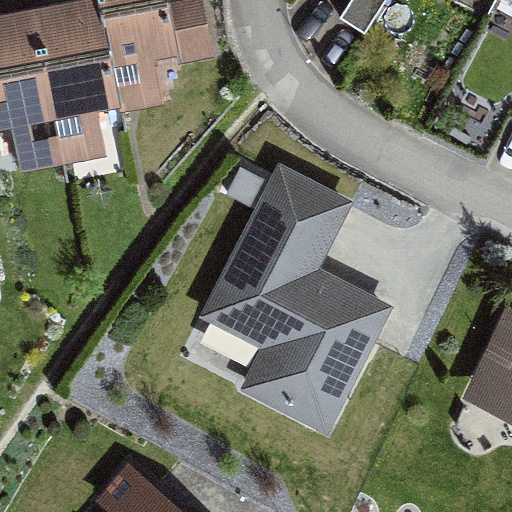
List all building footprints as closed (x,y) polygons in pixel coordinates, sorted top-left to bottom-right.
[(71,0),(33,8),(53,112),(120,99),(112,60),(111,60),(99,0),(71,0)] [(112,60),(175,48),(177,58),(212,51),(201,0),(99,0),(111,60),(112,60)] [(384,0),(348,0),(339,16),(364,32),(384,0)] [(0,122),(52,112),(53,112),(33,8),(0,14),(0,122)] [(248,384),(324,422),(383,306),(309,268),(343,202),(281,170),(208,311),(269,343),(248,384)] [(511,313),(510,313),(490,356),(504,363),(511,382),(501,405),(511,409),(511,313)] [(182,511),(153,487),(132,511),(182,511)]
